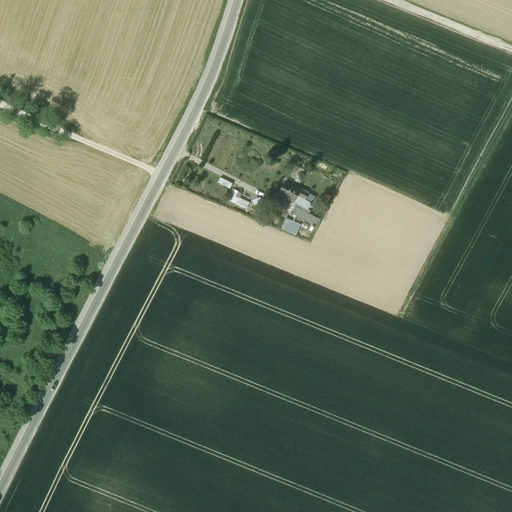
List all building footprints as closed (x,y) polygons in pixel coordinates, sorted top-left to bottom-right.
[(299,191),(285,183),(278,196),(284,199),(288,202),(293,204),(296,198),(300,191),(299,191)] [(247,207),(252,196),(235,188),(230,199),(247,207)] [(300,190),(299,191),(300,191),(296,198),(304,202),(308,195),(300,190)] [(326,191),(323,196),(330,200),(334,195),(326,191)] [(313,197),(308,195),(304,202),(296,198),(293,204),(305,211),(313,197)] [(296,209),(292,216),(300,220),(312,226),(316,228),(319,220),(296,209)] [(312,226),(300,220),(292,235),(304,240),(312,226)]
